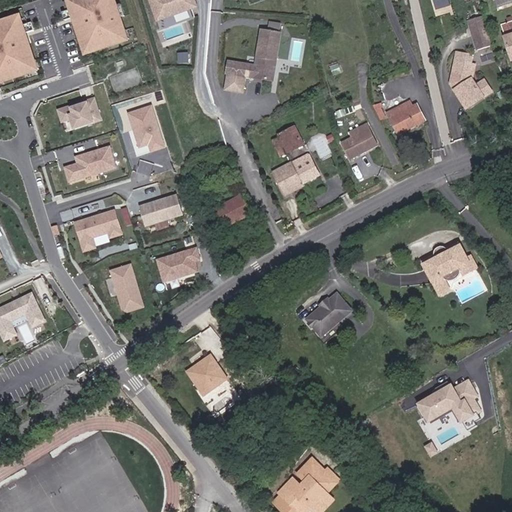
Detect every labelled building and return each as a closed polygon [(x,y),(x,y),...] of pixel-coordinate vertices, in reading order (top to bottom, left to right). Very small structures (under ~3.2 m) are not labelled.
[(124,31),(120,18),(116,7),(114,1),(113,0),(71,0),(69,1),(72,10),(62,13),(65,21),(74,18),(83,45),(88,43),(91,52),(123,42),(120,33),(124,31)] [(150,0),(157,16),(164,13),(166,19),(198,7),(195,0),(150,0)] [(511,0),(494,0),(497,8),(511,3),(511,0)] [(125,17),(121,5),(116,7),(120,18),(125,17)] [(162,29),(194,19),(191,11),(160,21),(162,29)] [(164,13),(157,16),(159,21),(166,19),(164,13)] [(490,37),(484,16),(468,21),(475,42),(490,37)] [(34,61),(25,34),(34,31),(32,23),(22,26),(19,17),(0,23),(0,81),(0,82),(32,72),(29,63),(34,61)] [(511,21),(501,25),(511,58),(511,21)] [(130,39),(127,31),(124,31),(120,33),(123,42),(130,39)] [(281,34),(262,31),(256,66),(229,62),(227,74),(229,74),(226,90),(243,93),(245,77),(269,81),(272,60),(277,61),(281,34)] [(493,46),(490,37),(475,42),(477,50),(493,46)] [(83,45),(81,46),(84,55),(91,52),(88,43),(83,45)] [(477,86),(473,80),(475,65),(471,65),(473,59),(470,55),(457,53),(451,84),(467,109),(484,98),(483,96),(477,86)] [(39,69),(36,60),(34,61),(29,63),(32,72),(39,69)] [(274,81),(277,61),(272,60),(269,81),(274,81)] [(341,72),(338,66),(332,68),(334,75),(341,72)] [(491,90),(485,81),(477,86),(483,96),(491,90)] [(72,107),(59,111),(63,123),(72,120),(75,130),(102,121),(95,99),(81,104),(81,106),(73,109),(72,107)] [(413,106),(410,101),(402,106),(405,111),(413,106)] [(386,119),(378,104),(373,106),(380,122),(386,119)] [(399,136),(427,121),(417,104),(413,106),(405,111),(402,106),(387,113),(399,136)] [(165,149),(152,108),(129,115),(135,131),(138,130),(143,147),(150,145),(152,153),(165,149)] [(378,146),(367,125),(351,133),(353,138),(342,144),(351,160),(378,146)] [(304,145),(296,128),(280,135),(288,153),(304,145)] [(116,168),(110,148),(77,158),(79,165),(66,169),(71,182),(85,178),(84,176),(97,172),(98,174),(116,168)] [(320,176),(311,159),(309,161),(307,156),(293,163),(304,184),(320,176)] [(304,184),(293,163),(274,173),(286,196),(305,186),(304,184)] [(208,186),(204,174),(196,176),(200,189),(208,186)] [(184,216),(178,196),(141,207),(147,227),(184,216)] [(221,229),(251,214),(242,196),(212,212),(221,229)] [(116,212),(77,224),(85,252),(96,248),(93,238),(94,238),(103,235),(104,235),(106,240),(123,235),(116,212)] [(106,245),(103,235),(94,238),(97,247),(106,245)] [(434,260),(451,251),(450,250),(460,245),(459,243),(447,249),(444,247),(440,247),(436,250),(435,253),(435,256),(422,262),(423,264),(434,259),(434,260)] [(478,269),(472,257),(468,259),(460,245),(450,250),(451,251),(434,260),(434,259),(423,264),(440,296),(451,291),(443,277),(460,269),(464,276),(478,269)] [(198,272),(195,262),(200,260),(197,250),(158,262),(165,283),(198,272)] [(144,308),(131,267),(112,273),(124,310),(129,313),(144,308)] [(459,276),(460,272),(460,269),(443,277),(447,281),(452,281),(456,280),(459,276)] [(323,337),(353,312),(337,294),(330,301),(329,308),(322,307),(308,320),(310,322),(309,324),(312,328),(314,327),(323,337)] [(45,322),(32,295),(21,300),(22,302),(16,305),(15,303),(0,309),(0,330),(5,341),(17,335),(10,322),(27,314),(34,327),(45,322)] [(329,308),(330,301),(328,299),(321,305),(322,307),(329,308)] [(228,379),(212,356),(188,372),(204,396),(228,379)] [(479,411),(472,398),(476,396),(468,382),(453,391),(451,387),(449,388),(446,383),(435,389),(438,394),(416,407),(423,418),(426,416),(429,421),(454,407),(462,421),(477,412),(479,411)] [(477,426),(475,422),(481,419),(477,412),(462,421),(467,431),(477,426)] [(437,453),(432,444),(426,447),(431,456),(437,453)] [(313,474),(321,466),(313,459),(306,467),(313,474)] [(312,511),(316,511),(331,497),(328,494),(341,481),(332,473),(327,479),(324,476),(329,470),(329,469),(326,472),(321,466),(313,474),(306,467),(298,474),(308,484),(303,488),(294,479),(279,493),(281,495),(274,503),(283,511),(298,511),(305,504),(310,510),(312,511)] [(327,479),(332,473),(329,470),(324,476),(327,479)] [(323,511),(335,501),(331,497),(316,511),(323,511)]
